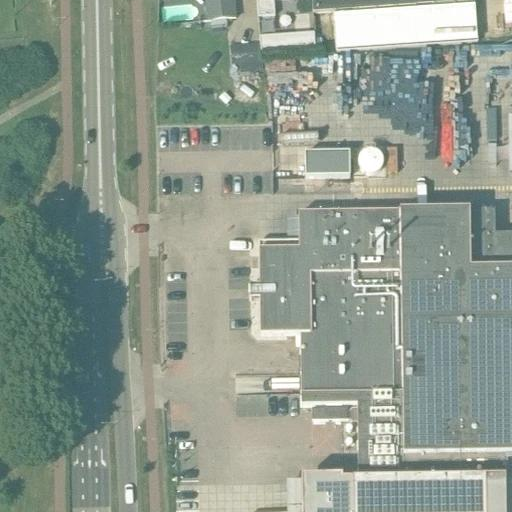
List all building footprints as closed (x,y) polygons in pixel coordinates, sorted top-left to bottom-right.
[(205,0),(208,22),(235,19),(233,0),(205,0)] [(256,0),(258,19),(275,18),(274,1),(291,0),(311,0),(313,15),(388,9),(388,19),(399,18),(399,8),(474,3),(474,0),(256,0)] [(282,36),(260,38),(261,53),(283,52),(282,36)] [(230,49),(231,66),(259,63),(257,46),(230,49)] [(468,137),(469,174),(498,174),(497,137),(468,137)] [(351,176),(351,152),(306,153),(307,177),(351,176)] [(385,165),(385,164),(385,163),(385,162),(385,161),(385,160),(384,159),(384,158),(384,157),(383,157),(383,156),(382,155),(381,155),(381,154),(380,154),(379,153),(378,153),(377,152),(376,152),(375,152),(374,152),(373,152),(372,152),(371,152),(370,152),(369,153),(368,153),(367,153),(367,154),(366,154),(365,155),(364,156),(364,157),(363,157),(363,158),(362,159),(362,160),(362,161),(361,162),(361,163),(361,164),(361,165),(361,166),(362,166),(362,167),(362,168),(362,169),(363,169),(363,170),(364,171),(364,172),(365,172),(365,173),(366,173),(367,174),(368,175),(369,175),(370,175),(370,176),(371,176),(372,176),(373,176),(374,176),(375,176),(376,176),(377,175),(378,175),(379,175),(379,174),(380,174),(381,173),(382,172),(383,172),(383,171),(384,170),(384,169),(385,168),(385,167),(385,166),(385,165)] [(259,290),(255,290),(255,298),(259,298),(260,337),(300,337),(301,397),(300,407),(356,407),(356,411),(352,411),(349,415),(349,421),(353,424),(356,424),(357,483),(302,484),(302,511),(511,511),(511,480),(508,481),(507,457),(511,456),(511,235),(495,236),(494,212),(298,215),(298,243),(258,243),(259,290)]
